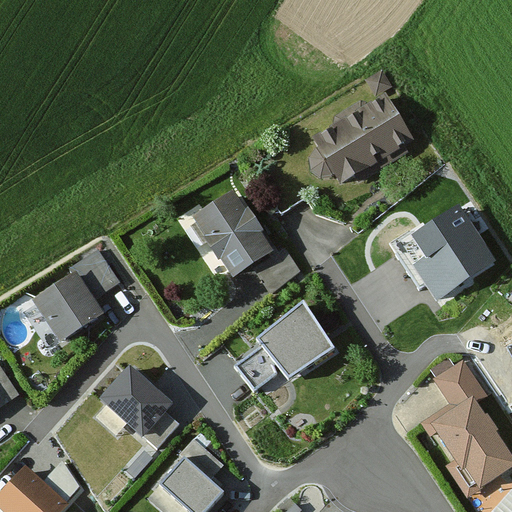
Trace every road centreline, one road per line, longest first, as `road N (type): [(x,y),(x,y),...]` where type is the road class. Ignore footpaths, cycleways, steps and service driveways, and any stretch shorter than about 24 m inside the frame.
road 1 (residential): [(276,497),(148,318)]
road 2 (residential): [(420,511),(366,434),(276,497)]
